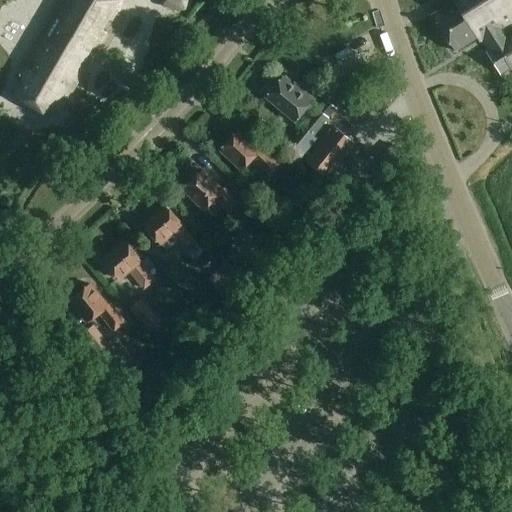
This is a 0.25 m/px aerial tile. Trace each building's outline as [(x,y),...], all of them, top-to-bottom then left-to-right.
[(55,111),(121,0),(58,0),(14,75),(20,79),(9,96),(43,116),(48,107),(55,111)] [(185,12),(186,0),(159,0),(158,7),(185,12)] [(511,35),(504,40),(498,30),(511,20),(511,0),(451,0),(454,3),(431,19),(454,54),(475,39),(478,44),(485,39),(490,47),(485,51),(500,76),(511,68),(511,35)] [(265,100),(296,124),(316,99),(295,83),(293,86),(283,77),(265,100)] [(303,159),(319,140),(315,137),(330,119),(318,109),(287,146),(303,159)] [(374,159),(336,127),(307,161),(352,198),(360,188),(369,195),(402,154),(388,142),(374,159)] [(260,148),(239,129),(220,150),(240,169),(250,159),(267,175),(280,162),(263,146),(260,148)] [(222,188),(202,168),(181,188),(203,210),(213,199),(229,216),(241,203),(224,186),(222,188)] [(195,243),(180,226),(181,225),(165,205),(142,225),(159,244),(170,235),(184,252),(195,243)] [(239,226),(251,214),(243,205),(230,217),(239,226)] [(155,279),(140,262),(139,261),(140,260),(124,241),(101,260),(118,279),(127,271),(144,290),(155,279)] [(223,294),(242,276),(228,262),(209,280),(223,294)] [(107,303),(90,281),(67,299),(84,322),(97,312),(112,331),(126,321),(110,301),(107,303)] [(149,332),(163,321),(143,298),(130,310),(149,332)] [(98,360),(112,349),(95,326),(81,337),(98,360)] [(79,440),(106,421),(98,410),(71,429),(79,440)]
